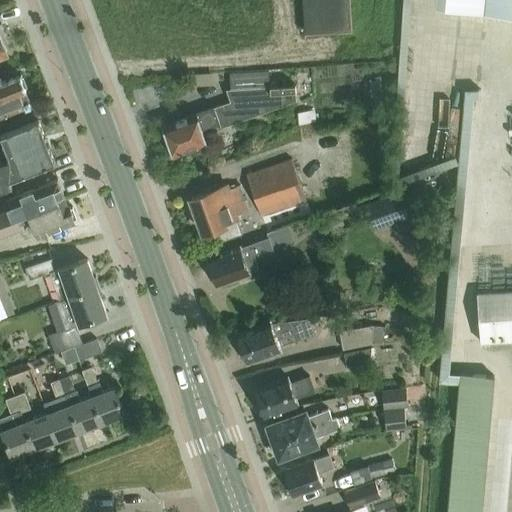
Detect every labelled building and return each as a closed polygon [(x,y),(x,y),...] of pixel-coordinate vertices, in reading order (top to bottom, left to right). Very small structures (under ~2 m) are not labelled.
[(348,0),(304,0),(306,33),(350,30),(348,0)] [(511,19),(511,0),(484,0),(483,17),(511,19)] [(0,58),(10,55),(4,41),(8,40),(1,24),(0,24),(0,58)] [(268,71),(230,74),(231,89),(266,86),(265,78),(269,78),(268,71)] [(0,117),(32,105),(25,90),(27,89),(22,75),(3,82),(1,78),(0,78),(0,117)] [(231,101),(215,106),(164,125),(175,155),(208,143),(203,128),(220,122),(222,127),(297,100),(295,84),(266,86),(231,89),(227,89),(231,101)] [(11,178),(55,161),(39,120),(0,134),(0,189),(13,184),(11,178)] [(308,199),(294,158),(252,173),(267,214),(308,199)] [(0,193),(0,204),(1,204),(5,213),(7,219),(65,197),(58,179),(7,199),(4,192),(0,193)] [(228,188),(226,184),(191,196),(193,200),(188,202),(193,216),(197,214),(204,233),(215,229),(219,240),(241,232),(237,219),(239,218),(237,213),(249,209),(240,184),(228,188)] [(374,230),(422,213),(412,186),(364,203),(374,230)] [(5,213),(0,214),(0,235),(31,224),(35,235),(74,220),(73,216),(77,215),(73,205),(69,206),(65,197),(7,219),(5,213)] [(458,380),(453,511),(489,511),(493,372),(457,371),(461,255),(481,255),(482,241),(511,242),(511,210),(502,210),(501,228),(507,229),(507,235),(496,235),(497,218),(457,217),(452,380),(458,380)] [(268,233),(270,238),(208,259),(217,283),(240,275),(241,279),(251,276),(249,272),(259,268),(255,257),(296,243),(290,225),(268,233)] [(52,258),(26,267),(30,279),(51,272),(60,299),(98,286),(88,259),(61,269),(57,270),(52,258)] [(0,277),(0,318),(14,312),(0,277)] [(65,329),(49,334),(53,346),(55,352),(82,343),(80,337),(76,325),(80,324),(107,314),(98,286),(60,299),(55,301),(65,329)] [(511,290),(479,292),(479,293),(480,298),(482,341),(483,345),(511,343),(511,290)] [(279,340),(294,335),(290,322),(273,324),(272,321),(237,334),(242,345),(240,346),(244,358),(246,357),(247,360),(281,348),(279,340)] [(374,324),(341,330),(343,348),(372,343),(374,324)] [(385,325),(374,324),(372,343),(372,345),(383,344),(385,325)] [(98,338),(76,346),(81,359),(103,352),(101,345),(98,338)] [(375,347),(344,354),(347,366),(377,360),(375,347)] [(99,381),(93,365),(83,369),(89,385),(99,381)] [(93,396),(81,400),(77,389),(76,390),(70,374),(61,378),(81,431),(103,422),(93,396)] [(296,397),(315,390),(310,375),(291,381),(289,377),(256,389),(265,414),(298,403),(296,397)] [(59,439),(81,431),(61,378),(51,382),(61,408),(49,413),(59,439)] [(93,396),(103,422),(126,414),(116,388),(93,396)] [(384,407),(404,405),(409,405),(406,388),(382,390),(384,407)] [(17,395),(22,411),(32,408),(26,392),(17,395)] [(13,415),(22,411),(17,395),(7,399),(13,415)] [(384,407),(387,429),(407,427),(404,405),(384,407)] [(274,439),(332,418),(329,409),(308,417),(306,410),(293,415),(293,413),(282,417),(283,419),(268,424),(274,439)] [(36,448),(59,439),(49,413),(26,421),(36,448)] [(336,417),(332,418),(274,439),(280,456),(294,451),(295,453),(305,449),(305,447),(318,443),(316,437),(340,427),(336,417)] [(13,457),(36,448),(26,421),(3,430),(13,457)] [(319,471),(334,466),(329,453),(285,470),(293,495),(324,484),(319,471)] [(397,471),(393,458),(351,470),(355,483),(397,471)] [(381,497),(375,480),(345,490),(351,507),(381,497)]
